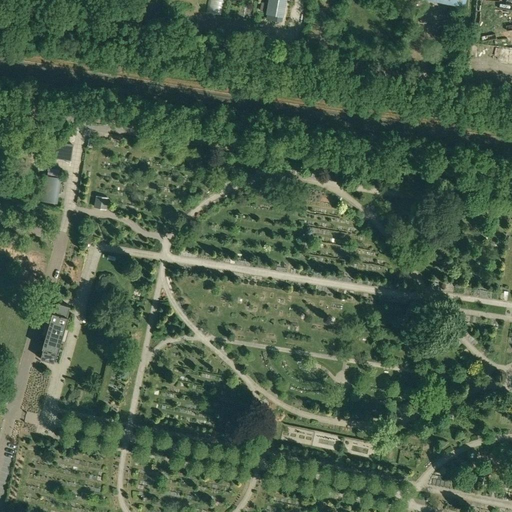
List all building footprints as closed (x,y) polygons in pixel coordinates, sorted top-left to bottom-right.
[(223,15),(225,0),(208,0),(206,12),(223,15)] [(286,0),(268,0),(268,4),(261,3),(260,11),(267,12),(266,19),(282,22),(282,16),(286,17),(287,9),(285,8),(286,0)] [(44,142),(41,155),(71,160),(73,147),(58,144),(44,142)] [(58,183),(59,177),(47,175),(42,201),(55,203),(57,192),(60,193),(60,194),(61,192),(61,191),(62,190),(62,189),(62,187),(62,186),(62,185),(62,183),(61,183),(61,184),(58,183)] [(95,207),(106,209),(108,198),(97,196),(95,207)] [(42,352),(40,358),(41,358),(40,359),(41,359),(41,358),(54,362),(54,361),(57,352),(58,352),(61,341),(62,341),(64,341),(65,342),(65,341),(66,341),(66,339),(68,332),(69,329),(68,329),(65,328),(65,327),(67,323),(67,322),(68,319),(68,318),(68,317),(68,316),(67,316),(68,314),(68,313),(69,310),(69,309),(70,307),(70,306),(62,303),(58,302),(58,301),(57,301),(57,302),(54,312),(52,312),(49,323),(45,322),(44,324),(42,332),(41,334),(41,335),(45,336),(42,347),(43,348),(43,349),(42,352)]
